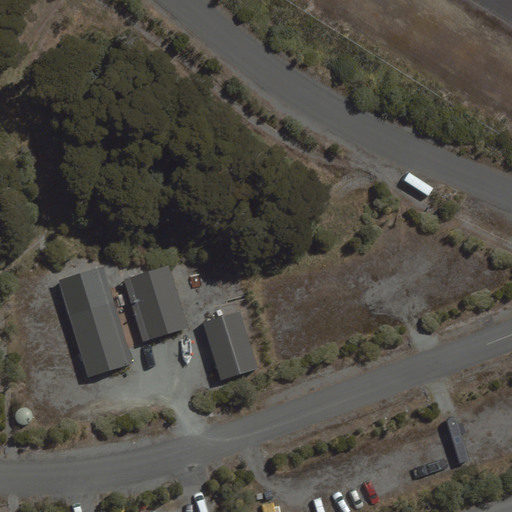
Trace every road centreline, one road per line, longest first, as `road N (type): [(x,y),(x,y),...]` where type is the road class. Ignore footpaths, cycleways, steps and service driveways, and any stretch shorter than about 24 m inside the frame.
road 1 (unclassified): [(511,335),(130,465),(0,475)]
road 2 (unclassified): [(179,0),(333,117),(511,193)]
road 3 (track): [(396,282),(471,438)]
road 4 (track): [(436,449),(295,499)]
